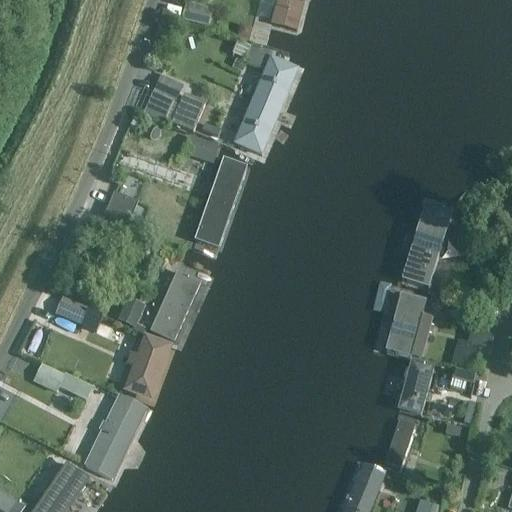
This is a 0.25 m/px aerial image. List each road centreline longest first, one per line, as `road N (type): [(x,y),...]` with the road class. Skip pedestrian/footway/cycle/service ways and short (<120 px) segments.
road 1 (residential): [(0,362),(106,142),(155,0)]
road 2 (unclassified): [(496,381),(464,511)]
